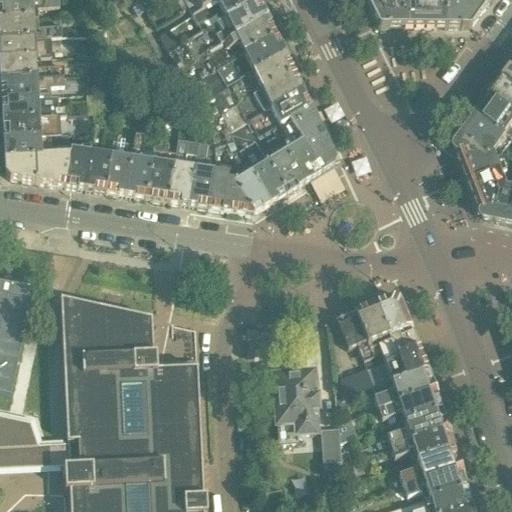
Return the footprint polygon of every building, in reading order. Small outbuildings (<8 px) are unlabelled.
[(90,0),(87,0),(87,9),(95,9),(94,0),(90,0)] [(138,0),(146,14),(170,0),(138,0)] [(173,0),(182,16),(188,13),(210,0),(173,0)] [(210,0),(188,13),(192,20),(227,0),(210,0)] [(197,28),(201,26),(206,34),(208,33),(222,25),(258,6),(254,0),(227,0),(192,20),(197,28)] [(381,31),(404,32),(403,0),(364,0),(363,1),(377,29),(377,30),(378,31),(380,31),(381,31)] [(403,0),(404,32),(444,32),(444,0),(403,0)] [(444,0),(444,32),(467,32),(469,32),(470,31),(471,30),(490,5),(482,0),(444,0)] [(0,6),(0,27),(33,24),(32,13),(59,11),(59,3),(0,6)] [(168,57),(178,75),(266,23),(258,6),(222,25),(208,33),(206,34),(168,57)] [(84,20),(84,40),(95,39),(95,20),(84,20)] [(178,75),(188,92),(275,40),(266,23),(178,75)] [(0,27),(0,46),(58,42),(61,42),(60,31),(33,33),(33,24),(0,27)] [(196,102),(199,109),(285,59),(275,40),(188,92),(196,102)] [(0,46),(0,65),(35,63),(35,59),(59,57),(58,42),(0,46)] [(199,109),(208,128),(293,76),(285,59),(199,109)] [(0,65),(0,85),(63,81),(63,71),(36,73),(35,63),(0,65)] [(90,72),(91,80),(99,79),(98,71),(90,72)] [(109,90),(144,96),(147,79),(112,73),(109,90)] [(211,136),(222,139),(229,141),(302,95),(293,76),(208,128),(211,136)] [(0,85),(0,97),(0,105),(37,103),(41,102),(51,102),(50,92),(63,91),(64,91),(63,82),(63,81),(0,85)] [(511,86),(507,83),(493,102),(511,116),(511,86)] [(100,93),(87,95),(88,103),(101,102),(100,93)] [(302,95),(229,141),(235,155),(269,210),(286,200),(267,168),(260,158),(254,147),(271,137),(310,112),(302,95)] [(119,107),(139,110),(140,102),(120,99),(119,107)] [(479,121),(508,143),(508,142),(511,144),(511,116),(493,102),(479,121)] [(0,105),(2,125),(58,121),(63,121),(66,120),(65,110),(42,112),(41,104),(37,104),(37,103),(0,105)] [(98,122),(101,103),(87,104),(87,123),(98,122)] [(322,138),(310,112),(271,137),(278,148),(304,189),(332,172),(335,166),(322,138)] [(2,125),(3,144),(51,140),(59,140),(58,121),(2,125)] [(479,121),(464,142),(491,162),(496,159),(508,143),(479,121)] [(85,195),(105,198),(110,161),(100,160),(104,133),(94,132),(91,148),(85,195)] [(208,214),(252,221),(229,181),(223,162),(222,139),(211,136),(213,149),(215,166),(214,177),(208,214)] [(271,137),(254,147),(260,158),(270,152),(278,148),(271,137)] [(125,201),(145,204),(152,154),(142,152),(144,140),(135,138),(133,148),(125,201)] [(3,144),(4,164),(41,162),(40,152),(67,150),(67,139),(59,140),(51,140),(3,144)] [(229,181),(252,221),(269,210),(235,155),(229,141),(222,139),(223,162),(229,181)] [(483,223),(487,223),(509,173),(505,163),(499,166),(497,160),(496,159),(491,162),(464,142),(463,142),(464,142),(456,153),(458,159),(459,160),(477,207),(483,223)] [(105,198),(125,201),(133,148),(124,147),(124,144),(117,143),(116,146),(113,146),(111,157),(110,156),(110,161),(105,198)] [(145,204),(168,208),(176,159),(167,158),(168,148),(154,146),(152,154),(145,204)] [(168,208),(188,211),(198,148),(188,146),(186,160),(176,159),(168,208)] [(63,192),(85,195),(91,148),(80,149),(79,156),(69,155),(69,159),(63,192)] [(188,211),(208,214),(214,177),(215,166),(213,149),(207,149),(198,148),(188,211)] [(267,168),(286,200),(304,189),(278,148),(270,152),(276,163),(267,168)] [(10,183),(63,192),(69,159),(41,162),(4,164),(5,178),(4,178),(9,184),(10,183)] [(496,226),(511,228),(511,171),(509,173),(487,223),(496,225),(496,226)] [(288,231),(295,249),(313,243),(307,224),(288,231)] [(36,296),(0,287),(0,398),(13,401),(36,296)] [(395,359),(417,350),(410,331),(399,305),(399,304),(391,301),(374,308),(395,359)] [(92,311),(60,304),(63,372),(64,401),(66,430),(66,447),(77,447),(77,448),(77,454),(78,470),(78,471),(75,471),(63,472),(64,495),(69,495),(69,511),(205,511),(205,502),(202,502),(202,498),(202,488),(202,483),(196,373),(196,372),(165,374),(156,374),(156,367),(156,366),(156,364),(155,359),(152,359),(151,324),(135,320),(119,317),(92,311)] [(397,362),(395,359),(374,308),(353,317),(371,359),(379,355),(384,366),(397,362)] [(356,351),(363,365),(372,361),(371,359),(353,317),(335,324),(347,354),(356,351)] [(245,344),(248,344),(256,346),(257,335),(246,333),(245,344)] [(256,346),(248,344),(245,361),(253,362),(256,346)] [(377,392),(426,373),(417,350),(395,359),(397,362),(384,366),(375,370),(372,361),(363,365),(367,374),(373,393),(377,392)] [(378,413),(433,393),(426,373),(377,392),(379,400),(374,402),(378,413)] [(333,387),(335,408),(346,404),(373,393),(367,374),(333,387)] [(270,388),(271,397),(275,399),(276,412),(272,414),(273,423),(276,424),(278,449),(298,447),(297,440),(315,438),(314,416),(318,415),(317,400),(313,400),(311,378),(273,381),(274,386),(270,388)] [(398,428),(440,412),(433,393),(378,413),(381,424),(395,420),(398,428)] [(346,404),(335,408),(336,416),(349,411),(346,404)] [(390,452),(446,432),(440,412),(398,428),(400,436),(386,440),(390,452)] [(0,472),(33,468),(33,467),(38,466),(42,467),(49,468),(55,469),(60,470),(62,470),(78,470),(77,454),(77,448),(77,447),(66,447),(63,447),(39,449),(31,426),(0,419),(0,472)] [(416,464),(453,451),(446,432),(390,452),(394,463),(409,458),(412,466),(416,464)] [(339,465),(338,445),(337,435),(321,436),(323,466),(339,465)] [(403,491),(459,471),(453,451),(416,464),(420,476),(414,478),(413,475),(399,479),(403,491)] [(339,460),(342,468),(349,466),(346,457),(339,460)] [(340,481),(340,492),(350,489),(349,487),(349,486),(356,484),(350,466),(339,470),(340,481)] [(429,503),(465,490),(459,471),(403,491),(407,502),(420,497),(419,494),(425,492),(429,503)] [(462,511),(470,509),(465,490),(429,503),(401,511),(462,511)]
